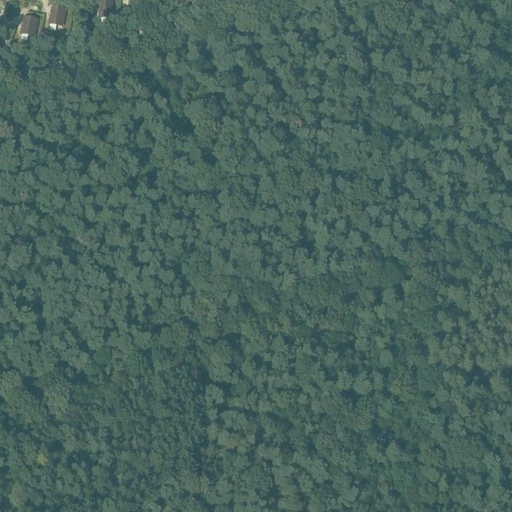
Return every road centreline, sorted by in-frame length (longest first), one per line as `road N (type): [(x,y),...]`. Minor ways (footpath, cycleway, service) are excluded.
road 1 (unknown): [(511,245),(0,400)]
road 2 (track): [(0,98),(270,0)]
